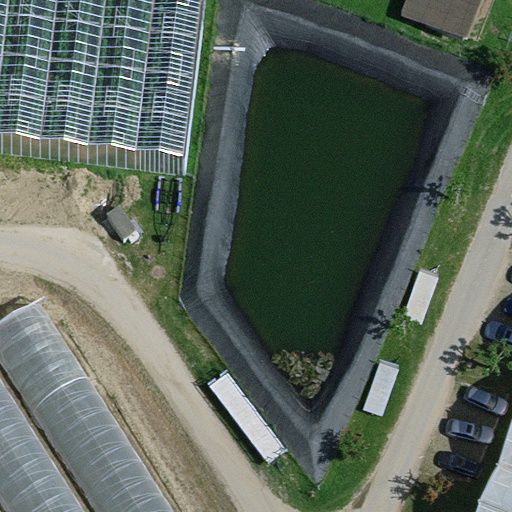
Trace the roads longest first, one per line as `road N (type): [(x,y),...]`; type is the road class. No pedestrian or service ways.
road 1 (track): [(0,245),(75,263),(124,306),(266,511)]
road 2 (track): [(374,511),(511,188)]
